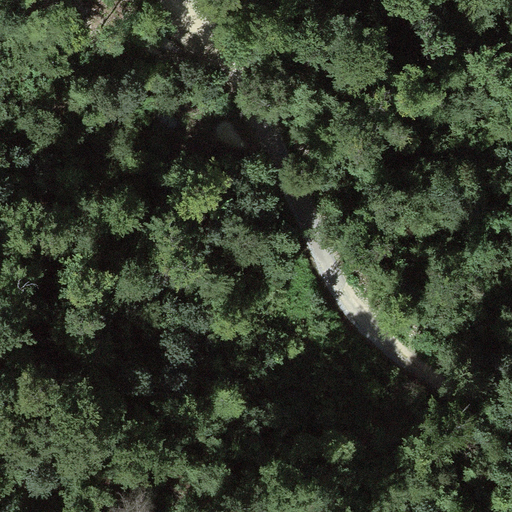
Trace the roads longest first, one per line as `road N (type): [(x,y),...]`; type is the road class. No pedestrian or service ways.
road 1 (track): [(176,0),(248,93),(346,299),(423,373),(511,434)]
road 2 (track): [(0,474),(126,511)]
